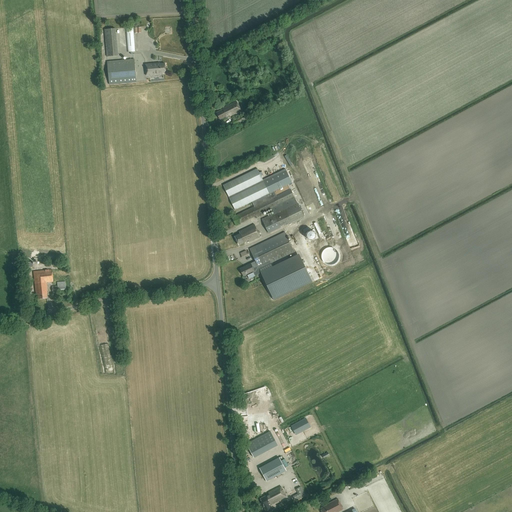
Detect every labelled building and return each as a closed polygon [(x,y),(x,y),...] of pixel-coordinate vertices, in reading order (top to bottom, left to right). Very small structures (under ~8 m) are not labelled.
[(104,29),(107,57),(118,56),(116,28),(104,29)] [(109,85),(136,82),(134,59),(107,61),(109,85)] [(145,64),(146,75),(163,74),(163,73),(166,73),(165,64),(158,64),(158,63),(145,64)] [(230,116),(241,111),(237,102),(222,109),(223,110),(217,113),(220,120),(229,115),(230,116)] [(250,112),(233,121),(235,125),(252,117),(250,112)] [(267,194),(269,199),(232,217),(236,226),(260,214),(261,216),(264,215),(263,213),(271,209),(274,214),(262,219),(269,234),(304,217),(291,189),(272,198),(269,193),(292,182),(285,169),(263,180),(257,168),(223,185),(235,210),(267,194)] [(248,241),(249,243),(261,237),(254,224),(239,232),(240,234),(235,236),(239,245),(248,241)] [(285,232),(250,249),(259,269),(271,263),(294,252),(285,232)] [(272,266),(271,263),(263,267),(259,269),(261,273),(274,300),(313,282),(301,258),(275,271),(272,266)] [(24,299),(31,299),(28,267),(33,267),(32,262),(21,263),(24,299)] [(249,278),(260,274),(256,267),(253,269),(251,264),(240,269),(244,276),(247,274),(249,278)] [(46,283),(53,282),(51,269),(33,271),(36,295),(37,295),(37,299),(47,298),(46,294),(47,294),(47,291),(46,283)] [(57,286),(52,286),(52,292),(66,291),(65,282),(57,282),(57,286)] [(259,452),(248,453),(248,463),(259,463),(259,452)] [(286,454),(260,468),(267,481),(293,467),(286,454)] [(301,497),(306,495),(302,485),(297,487),(301,497)] [(286,497),(283,489),(281,486),(277,488),(268,493),(269,494),(260,499),(264,506),(264,507),(266,511),(268,511),(272,510),(269,504),(270,504),(271,505),(283,499),(282,499),(286,497)] [(326,506),(320,508),(322,511),(338,511),(343,510),(338,499),(325,505),(326,506)]
